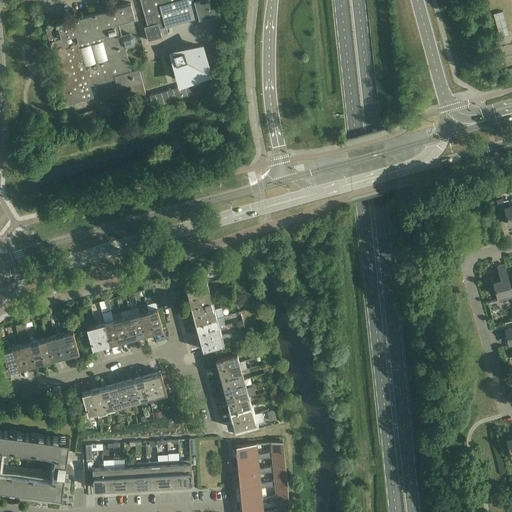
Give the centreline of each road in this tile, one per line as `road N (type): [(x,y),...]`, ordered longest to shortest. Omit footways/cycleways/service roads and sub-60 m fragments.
road 1 (primary): [(340,0),(395,511)]
road 2 (primary): [(412,511),(358,0)]
road 3 (tertiary): [(0,279),(312,195)]
road 4 (tertiary): [(283,176),(0,259)]
road 5 (residential): [(511,246),(475,256),(468,269),(506,413),(511,412)]
road 6 (residential): [(0,396),(175,349)]
road 7 (primary): [(272,0),(270,102),(283,176)]
road 8 (tertiary): [(448,131),(283,176)]
road 9 (primary): [(448,131),(417,0)]
